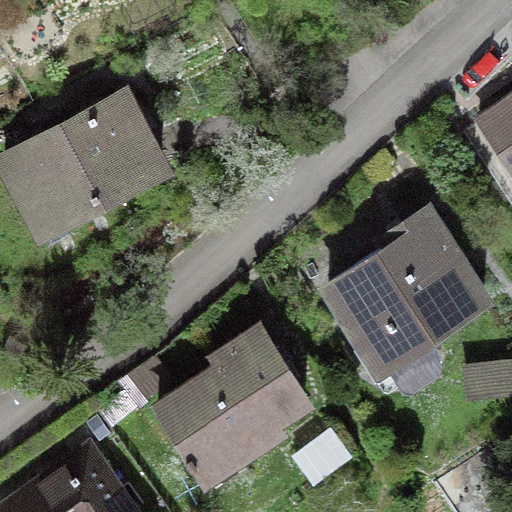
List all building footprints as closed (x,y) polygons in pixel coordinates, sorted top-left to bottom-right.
[(347,0),(291,0),(281,7),(313,57),(364,25),(347,0)] [(42,226),(161,163),(122,92),(3,155),(42,226)] [(511,97),(491,113),(511,144),(511,97)] [(425,209),(387,233),(393,242),(330,282),(380,358),(386,354),(402,378),(409,380),(436,362),(438,355),(422,331),(479,294),(425,209)] [(220,361),(157,401),(204,473),(278,425),(272,415),(305,393),(259,323),(214,352),(220,361)] [(466,363),(471,392),(511,388),(511,363),(511,359),(466,363)] [(136,511),(89,444),(0,506),(0,511),(136,511)] [(511,481),(490,448),(436,483),(454,511),(509,511),(511,510),(511,481)]
